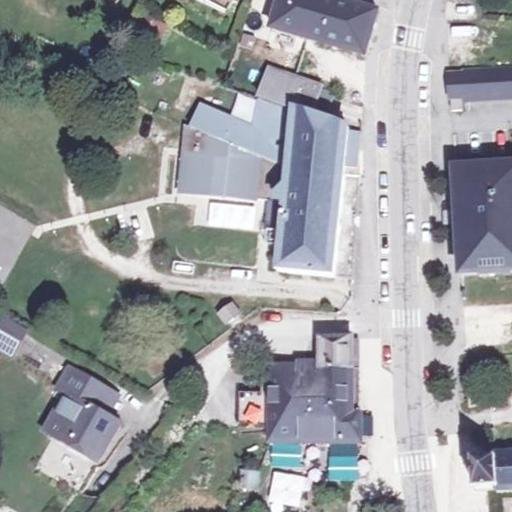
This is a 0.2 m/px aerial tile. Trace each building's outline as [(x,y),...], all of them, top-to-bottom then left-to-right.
[(334,0),(281,0),(274,27),(367,52),(378,12),(334,0)] [(143,15),(138,26),(161,36),(166,25),(143,15)] [(511,99),(511,70),(450,74),(451,102),(463,102),(511,99)] [(271,78),(264,104),(279,108),(285,82),(271,78)] [(285,82),(279,108),(264,104),(256,133),(204,117),(190,132),(182,196),(268,207),(266,239),(282,241),(278,274),(336,278),(351,131),(327,123),(333,97),(320,93),(313,119),(293,113),(300,86),(285,82)] [(320,93),(300,86),(293,113),(313,119),(320,93)] [(463,102),(451,102),(452,113),(463,112),(463,102)] [(511,165),(456,169),(463,279),(511,275),(511,165)] [(240,312),(230,304),(221,314),(232,322),(240,312)] [(18,334),(2,324),(0,327),(0,351),(5,354),(18,334)] [(353,345),(322,344),(320,373),(274,374),(272,440),(262,440),(261,451),(358,453),(359,440),(359,423),(352,423),(353,345)] [(95,412),(107,391),(67,370),(55,393),(65,398),(53,419),(80,433),(74,444),(64,438),(63,441),(61,444),(56,444),(54,441),(37,470),(84,495),(122,427),(107,419),(95,412)] [(118,397),(107,391),(95,412),(107,419),(118,397)] [(80,433),(53,419),(43,436),(54,441),(56,444),(61,444),(63,441),(64,438),(74,444),(80,433)] [(511,455),(478,458),(473,458),(475,494),(493,493),(511,491),(511,455)]
